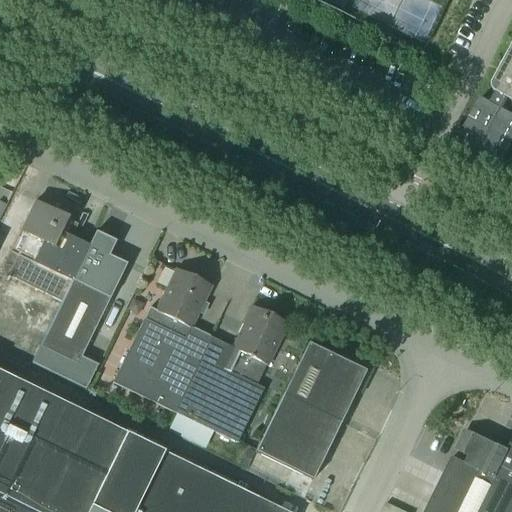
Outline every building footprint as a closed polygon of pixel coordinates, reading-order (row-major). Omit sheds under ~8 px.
[(511,47),(492,84),(491,90),(492,94),(495,96),(511,104),(511,47)] [(33,204),(0,271),(0,274),(60,304),(87,248),(82,246),(65,237),(72,223),(33,204)] [(60,304),(30,365),(84,392),(96,367),(80,359),(125,266),(108,258),(114,243),(94,234),(87,248),(60,304)] [(190,329),(202,303),(209,290),(174,273),(155,312),(149,309),(112,385),(175,415),(211,340),(190,329)] [(132,300),(126,311),(136,316),(142,305),(132,300)] [(266,367),(285,327),(251,310),(232,350),(211,340),(175,415),(236,445),(263,390),(255,386),(265,367),(266,367)] [(329,351),(311,342),(309,341),(254,454),(312,482),(368,367),(330,349),(329,351)] [(0,511),(282,511),(162,453),(127,437),(0,374),(0,511)] [(511,511),(511,442),(507,452),(486,442),(465,432),(456,452),(469,458),(465,466),(452,459),(425,511),(511,511)]
